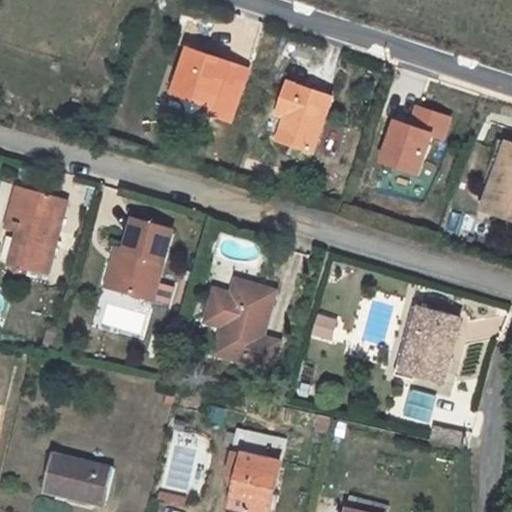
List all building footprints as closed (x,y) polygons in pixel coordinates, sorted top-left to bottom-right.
[(251,68),(184,45),(165,101),(232,123),(251,68)] [(276,86),(270,105),(279,107),(277,117),(269,143),(306,153),(321,98),(276,86)] [(389,117),(374,163),(417,178),(432,135),(444,140),(452,117),(414,104),(408,124),(389,117)] [(268,115),(277,117),(279,107),(270,105),(268,115)] [(489,192),(482,190),(476,214),(511,223),(511,148),(502,146),(489,192)] [(5,229),(15,193),(6,190),(0,213),(0,236),(8,239),(11,230),(5,229)] [(57,203),(15,193),(5,229),(11,230),(8,239),(0,270),(36,280),(57,203)] [(110,247),(99,286),(137,296),(157,230),(118,219),(110,247)] [(99,286),(110,247),(102,244),(91,283),(99,286)] [(203,324),(195,351),(253,367),(261,339),(244,335),(258,291),(218,279),(214,294),(196,289),(187,321),(203,324)] [(416,309),(397,368),(444,383),(463,323),(416,309)] [(406,415),(429,420),(434,397),(410,392),(406,415)] [(228,427),(213,501),(249,508),(265,434),(228,427)] [(37,451),(28,486),(75,499),(77,493),(93,496),(100,465),(37,451)] [(330,501),(365,509),(367,495),(332,487),(330,501)] [(364,511),(365,509),(330,501),(327,511),(364,511)]
